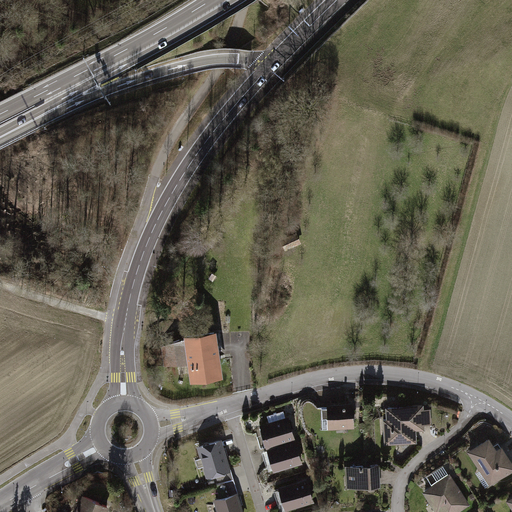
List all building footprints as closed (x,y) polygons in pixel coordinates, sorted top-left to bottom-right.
[(299,234),(283,240),(288,250),(303,244),(299,234)] [(224,374),(218,336),(166,345),(169,366),(191,362),(194,379),(224,374)] [(355,404),(330,405),(331,429),(356,428),(355,404)] [(427,404),(388,407),(388,419),(385,419),(387,445),(418,443),(417,432),(427,431),(426,426),(433,426),(432,410),(427,410),(427,404)] [(290,417),(263,424),(269,449),(297,441),(290,417)] [(499,448),(492,436),(470,450),(492,486),(511,473),(511,458),(503,445),(499,448)] [(224,439),(200,446),(210,478),(234,471),(224,439)] [(297,441),(269,449),(276,473),(303,465),(297,441)] [(382,465),(346,466),(347,489),(383,487),(382,465)] [(454,474),(427,491),(439,511),(462,511),(473,506),(454,474)] [(309,481),(281,488),(287,511),(315,504),(309,481)] [(244,511),(239,493),(217,500),(220,511),(244,511)] [(110,511),(113,507),(85,496),(78,511),(110,511)]
